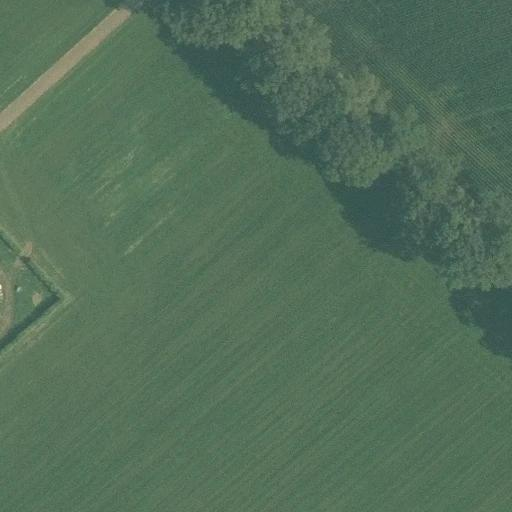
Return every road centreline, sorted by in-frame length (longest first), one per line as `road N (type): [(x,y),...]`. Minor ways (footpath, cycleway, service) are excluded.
road 1 (unclassified): [(511,258),(237,0)]
road 2 (unclassified): [(0,119),(129,0)]
